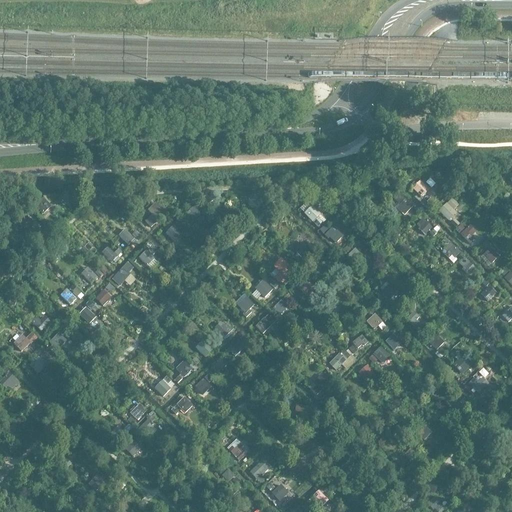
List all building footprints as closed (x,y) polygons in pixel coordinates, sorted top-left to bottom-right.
[(432,178),(425,183),(431,189),(422,197),(426,202),(432,197),(433,198),(442,190),(432,178)] [(421,180),(413,189),(422,197),(430,188),(421,180)] [(245,202),(254,211),(264,201),(254,192),(245,202)] [(32,206),(42,216),(51,206),(42,197),(32,206)] [(393,207),(403,216),(412,206),(402,197),(393,207)] [(143,221),(151,229),(165,214),(153,202),(143,211),(148,216),(143,221)] [(184,214),(194,223),(203,213),(194,204),(184,214)] [(302,213),(312,223),(322,213),(312,204),(302,213)] [(439,215),(449,224),(459,214),(449,205),(439,215)] [(423,217),(416,225),(426,234),(433,226),(423,217)] [(330,221),(321,230),(335,245),(344,237),(330,221)] [(175,242),(184,232),(175,223),(165,233),(175,242)] [(462,233),(470,243),(475,239),(473,236),(477,232),(472,225),(462,233)] [(126,229),(120,236),(130,245),(136,239),(126,229)] [(439,251),(449,260),(459,251),(449,241),(439,251)] [(101,255),(111,264),(120,255),(111,245),(101,255)] [(287,255),(297,264),(306,255),(296,245),(287,255)] [(345,257),(354,267),(364,257),(354,247),(345,257)] [(482,259),(492,268),(502,258),(492,249),(482,259)] [(138,262),(148,271),(157,262),(147,252),(138,262)] [(468,274),(476,268),(467,257),(459,263),(468,274)] [(270,272),(281,283),(294,269),(282,258),(270,272)] [(126,281),(131,285),(137,279),(130,273),(135,267),(129,262),(113,279),(121,286),(126,281)] [(88,267),(82,274),(92,283),(99,276),(88,267)] [(252,290),(262,300),(271,290),(262,280),(252,290)] [(379,292),(389,301),(398,291),(389,282),(379,292)] [(288,293),(298,303),(307,293),(298,283),(288,293)] [(478,294),(487,303),(497,293),(487,284),(478,294)] [(57,298),(67,307),(76,297),(67,288),(57,298)] [(103,289),(95,298),(104,306),(111,297),(103,289)] [(245,294),(236,303),(249,316),(253,311),(250,309),(255,304),(245,294)] [(86,307),(80,316),(91,323),(97,314),(86,307)] [(32,322),(42,332),(52,323),(42,313),(32,322)] [(360,328),(369,337),(379,327),(369,318),(360,328)] [(248,333),(258,343),(267,333),(258,323),(248,333)] [(208,336),(217,345),(227,335),(217,326),(208,336)] [(61,331),(49,343),(57,351),(69,339),(61,331)] [(424,341),(434,351),(444,341),(434,332),(424,341)] [(12,343),(22,352),(31,342),(21,333),(12,343)] [(341,353),(347,359),(368,341),(362,334),(341,353)] [(386,342),(396,351),(403,343),(393,334),(386,342)] [(230,349),(236,356),(246,347),(239,340),(230,349)] [(201,344),(196,347),(205,358),(209,354),(201,344)] [(372,354),(381,364),(391,354),(381,344),(372,354)] [(39,375),(49,365),(39,356),(30,366),(39,375)] [(324,366),(334,375),(344,365),(334,356),(324,366)] [(454,363),(461,373),(470,367),(463,356),(454,363)] [(205,375),(215,384),(224,374),(215,365),(205,375)] [(370,365),(361,370),(367,380),(376,375),(370,365)] [(170,376),(180,385),(189,375),(180,366),(170,376)] [(485,377),(489,373),(484,368),(480,372),(485,377)] [(0,380),(0,383),(9,391),(18,381),(8,372),(0,380)] [(308,386),(318,395),(331,382),(320,372),(314,378),(315,379),(308,386)] [(204,395),(212,386),(204,378),(195,387),(204,395)] [(463,391),(473,401),(482,391),(473,381),(463,391)] [(321,408),(330,417),(340,407),(330,398),(321,408)] [(47,412),(38,403),(29,412),(38,421),(47,412)] [(170,414),(179,423),(189,413),(179,404),(170,414)] [(292,419),(306,419),(306,405),(292,406),(292,419)] [(438,416),(448,425),(457,415),(447,406),(438,416)] [(123,420),(133,430),(142,420),(132,411),(123,420)] [(419,434),(425,439),(432,431),(426,426),(419,434)] [(229,451),(239,460),(248,451),(238,441),(229,451)] [(119,453),(128,462),(138,452),(128,443),(119,453)] [(393,461),(402,470),(412,461),(402,451),(393,461)] [(259,480),(271,469),(263,459),(250,471),(259,480)] [(218,477),(227,486),(237,476),(227,467),(218,477)] [(88,483),(98,492),(107,482),(98,473),(88,483)] [(269,492),(279,502),(289,492),(279,483),(269,492)] [(312,497),(322,506),(332,496),(322,487),(312,497)] [(426,504),(434,511),(436,511),(445,503),(435,494),(426,504)]
